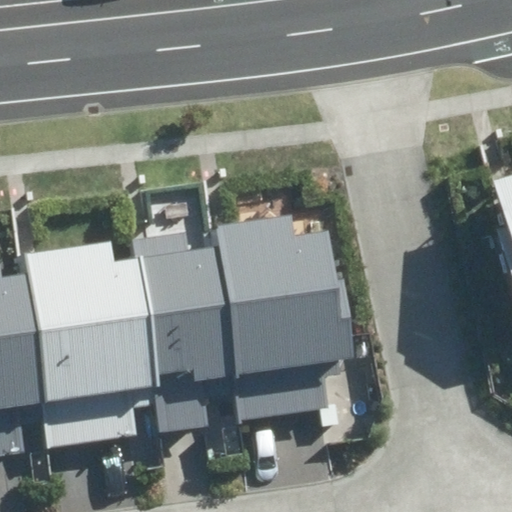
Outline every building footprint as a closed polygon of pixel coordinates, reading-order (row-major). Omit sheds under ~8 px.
[(511,176),(492,181),(511,260),(511,176)] [(234,389),(238,420),(324,409),(320,377),(348,373),(330,231),(305,235),(302,214),(214,225),(216,248),(234,389)] [(205,393),(234,389),(216,248),(188,251),(185,231),(135,237),(138,259),(156,402),(160,430),(209,424),(205,393)] [(44,417),(48,448),(133,438),(129,405),(156,402),(138,259),(114,262),(112,242),(23,254),(26,277),(44,417)] [(0,457),(21,455),(16,420),(44,417),(26,277),(1,280),(0,273),(0,457)]
